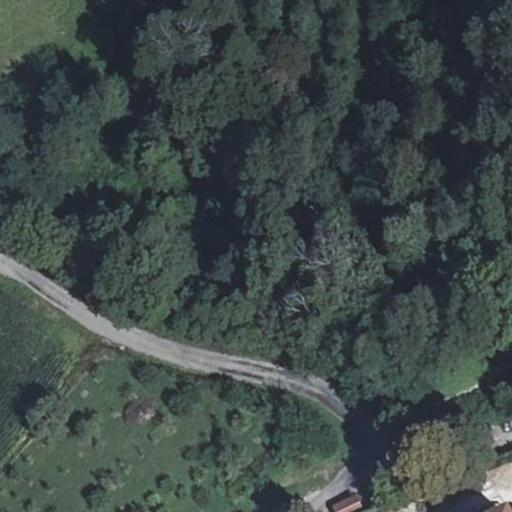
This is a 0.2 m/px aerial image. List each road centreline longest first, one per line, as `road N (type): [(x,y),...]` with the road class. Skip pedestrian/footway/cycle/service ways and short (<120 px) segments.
road 1 (unclassified): [(0,264),(28,293),(149,349),(281,383),(321,420),(320,454),(270,491)]
road 2 (track): [(320,454),(467,366),(511,349)]
